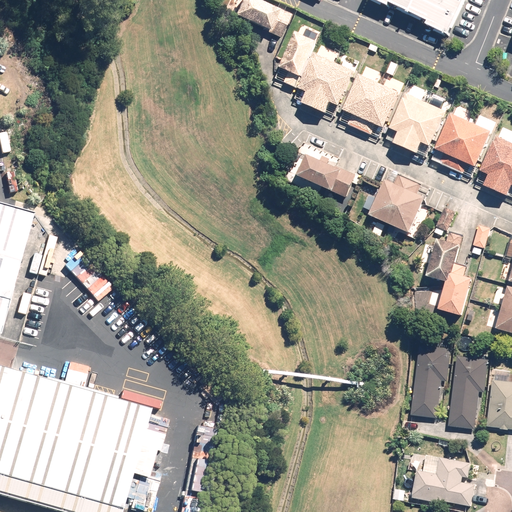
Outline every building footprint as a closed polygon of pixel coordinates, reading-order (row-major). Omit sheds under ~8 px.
[(290,16),(251,0),(230,0),(225,14),(281,38),(290,16)] [(473,0),(384,0),(458,34),(473,0)] [(297,35),(294,33),(278,69),(281,71),(277,80),(296,88),(321,32),(302,24),(297,35)] [(296,102),(325,114),(330,103),(339,107),(355,71),(314,53),(298,89),(301,90),(296,102)] [(400,93),(358,75),(338,121),(381,139),(400,93)] [(406,94),(391,130),(398,133),(392,145),(416,155),(421,143),(431,147),(447,112),(406,94)] [(451,115),(435,149),(446,154),(442,163),(470,176),(490,134),(451,115)] [(488,176),(484,186),(507,197),(511,187),(511,186),(511,144),(497,138),(480,172),(488,176)] [(298,173),(296,175),(344,199),(356,176),(308,152),(307,155),(298,150),(289,168),(298,173)] [(394,186),(384,182),(369,216),(416,237),(429,208),(422,205),(429,189),(399,176),(394,186)] [(0,204),(0,335),(3,337),(38,215),(0,204)] [(447,239),(437,237),(434,250),(421,247),(418,262),(428,265),(425,278),(446,284),(444,291),(433,288),(428,307),(462,315),(471,278),(467,277),(475,245),(490,249),(495,230),(475,225),(472,237),(449,231),(447,239)] [(46,277),(55,237),(39,233),(29,272),(46,277)] [(112,289),(77,253),(63,267),(99,302),(112,289)] [(511,287),(506,286),(495,329),(511,333),(511,287)] [(434,346),(418,345),(412,415),(439,418),(442,382),(449,382),(453,342),(434,341),(434,346)] [(488,360),(457,357),(449,427),(474,429),(478,393),(484,394),(488,360)] [(125,511),(154,410),(0,366),(0,493),(67,511),(125,511)] [(511,384),(508,384),(509,370),(492,369),(488,430),(511,431),(511,384)] [(415,472),(411,499),(472,508),(475,485),(467,484),(470,462),(426,455),(424,473),(415,472)] [(404,502),(408,476),(398,475),(394,500),(404,502)]
